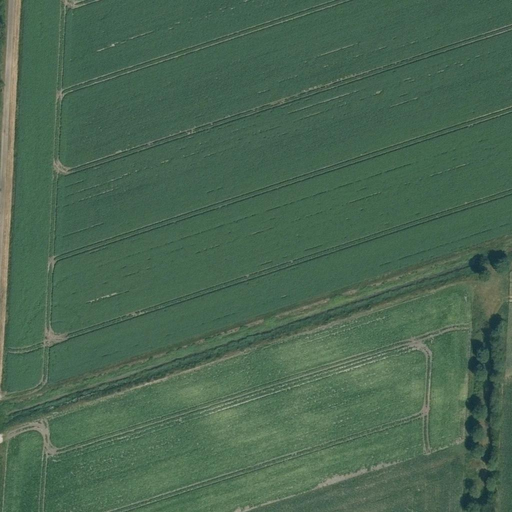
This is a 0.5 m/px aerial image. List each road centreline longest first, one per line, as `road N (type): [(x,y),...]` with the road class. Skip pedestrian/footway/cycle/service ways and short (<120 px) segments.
road 1 (track): [(479,511),(490,286)]
road 2 (unclassified): [(9,0),(0,190)]
